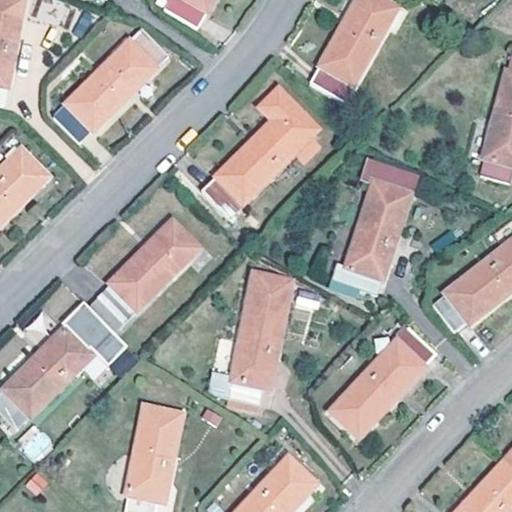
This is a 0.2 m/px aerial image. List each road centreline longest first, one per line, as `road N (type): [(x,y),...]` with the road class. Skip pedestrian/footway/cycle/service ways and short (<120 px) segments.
road 1 (residential): [(285,0),(238,67),(0,308)]
road 2 (residential): [(511,371),(373,511)]
road 3 (unknown): [(374,510),(285,408)]
